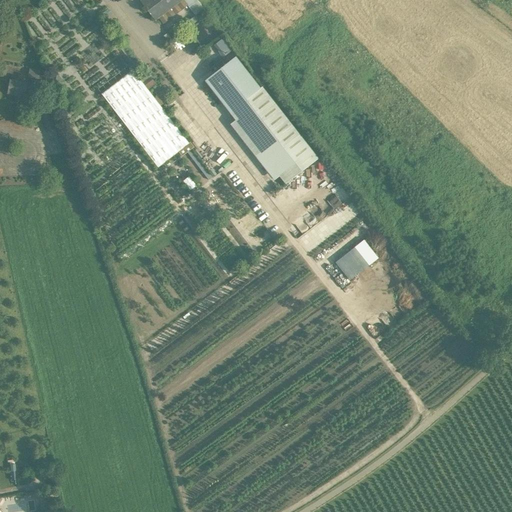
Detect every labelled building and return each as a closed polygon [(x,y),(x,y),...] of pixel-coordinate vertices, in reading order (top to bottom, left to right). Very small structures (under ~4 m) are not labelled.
[(155,21),(182,0),(142,0),(141,1),(155,21)] [(191,26),(197,21),(193,17),(187,21),(191,26)] [(110,35),(115,43),(121,38),(116,31),(110,35)] [(232,51),(223,39),(214,45),(223,57),(232,51)] [(262,87),(261,87),(237,55),(205,81),(285,184),(318,159),(262,87)] [(39,79),(41,72),(30,70),(29,77),(39,79)] [(133,70),(102,94),(158,167),(189,143),(148,89),(139,78),(133,70)] [(146,72),(139,78),(148,89),(155,84),(146,72)] [(63,83),(56,74),(50,79),(57,88),(63,83)] [(43,89),(45,82),(32,80),(32,84),(11,80),(8,93),(24,97),(25,91),(35,93),(36,88),(43,89)] [(54,110),(41,114),(47,132),(60,127),(54,110)] [(190,176),(184,180),(190,189),(196,185),(190,176)] [(335,260),(349,280),(379,258),(365,239),(335,260)]
